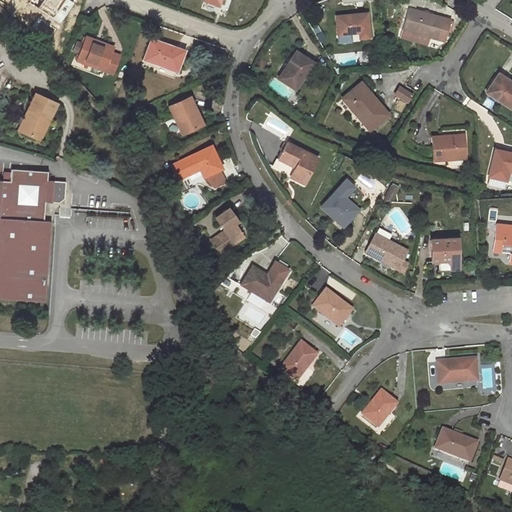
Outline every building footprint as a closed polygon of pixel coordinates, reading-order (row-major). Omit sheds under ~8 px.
[(429,36),(445,41),(447,31),(448,28),(449,26),(451,20),(408,8),(402,29),(429,36)] [(367,13),(335,16),(338,35),(352,33),(351,31),(355,30),(355,33),(359,33),(359,38),(369,37),(367,13)] [(428,43),(429,36),(402,29),(400,35),(428,43)] [(119,56),(111,53),(113,47),(85,37),(76,59),(113,74),(119,56)] [(144,60),(177,71),(184,51),(151,39),(144,60)] [(82,43),(77,41),(74,51),(78,52),(82,43)] [(384,56),(394,55),(393,47),(384,48),(384,56)] [(278,79),(295,89),(312,62),(297,52),(288,66),(287,65),(278,79)] [(500,72),(497,76),(504,81),(507,76),(500,72)] [(511,83),(511,82),(511,80),(507,76),(504,81),(497,76),(486,92),(511,108),(511,83)] [(358,84),(342,98),(369,130),(388,114),(371,95),(369,97),(358,84)] [(395,94),(408,102),(412,95),(399,87),(395,94)] [(21,131),(39,140),(56,104),(35,94),(27,111),(30,112),(21,131)] [(195,109),(189,97),(184,99),(175,104),(169,106),(182,134),(200,126),(192,110),(195,109)] [(203,125),(195,109),(192,110),(200,126),(203,125)] [(27,111),(18,130),(21,131),(30,112),(27,111)] [(382,145),(384,140),(377,136),(374,141),(382,145)] [(463,137),(442,139),(441,136),(432,137),(434,160),(465,158),(463,137)] [(371,149),(373,144),(366,140),(363,145),(371,149)] [(292,178),(304,184),(317,158),(286,142),(278,159),(295,167),(295,166),(298,167),(292,178)] [(210,145),(175,163),(182,178),(200,169),(203,177),(205,176),(219,169),(222,168),(210,145)] [(504,151),(495,149),(488,177),(490,177),(505,181),(506,181),(509,172),(511,172),(511,153),(504,151)] [(273,168),(290,177),(295,167),(278,159),(273,168)] [(0,298),(43,302),(49,221),(43,221),(45,202),(60,203),(64,197),(65,182),(47,180),(48,172),(11,169),(10,181),(0,180),(0,298)] [(223,176),(219,169),(205,176),(208,183),(223,176)] [(505,181),(490,177),(488,185),(504,188),(505,181)] [(358,210),(344,197),(353,187),(345,180),(321,207),(343,226),(358,210)] [(165,189),(169,197),(175,194),(171,186),(165,189)] [(384,197),(391,200),(397,189),(390,186),(384,197)] [(238,221),(228,208),(214,217),(220,225),(221,223),(223,226),(221,227),(224,230),(210,240),(220,254),(244,236),(234,224),(238,221)] [(511,215),(496,214),(495,224),(511,226),(511,215)] [(511,226),(495,224),(494,232),(492,251),(501,252),(502,244),(511,244),(511,251),(511,253),(510,253),(509,262),(511,262),(511,226)] [(376,233),(388,240),(391,234),(379,227),(376,233)] [(376,233),(375,233),(365,252),(384,263),(385,261),(388,262),(387,264),(397,269),(407,250),(388,240),(376,233)] [(457,238),(430,240),(431,261),(439,261),(440,270),(459,269),(457,238)] [(501,252),(510,253),(511,253),(511,251),(511,244),(502,244),(501,252)] [(241,286),(269,303),(280,285),(251,268),(241,286)] [(196,282),(201,280),(197,270),(192,272),(196,282)] [(325,290),(312,306),(338,327),(351,310),(325,290)] [(316,354),(300,342),(280,368),(295,379),(305,366),(306,367),(316,354)] [(348,351),(350,353),(358,346),(355,343),(348,351)] [(438,383),(477,380),(475,358),(436,361),(438,383)] [(362,413),(378,426),(396,403),(381,391),(371,404),(370,403),(362,413)] [(452,433),(442,429),(435,448),(450,454),(451,451),(454,453),(453,455),(469,461),(476,442),(461,436),(452,433)] [(511,461),(507,459),(500,479),(511,484),(511,461)] [(511,491),(511,484),(500,479),(497,486),(511,491)]
